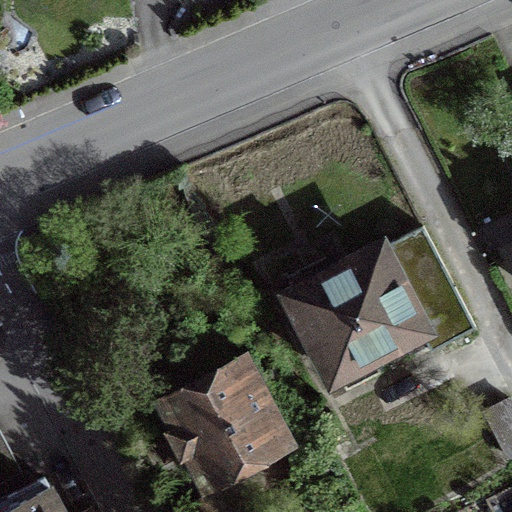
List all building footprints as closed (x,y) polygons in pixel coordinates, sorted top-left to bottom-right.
[(301,322),(330,379),(418,333),(428,353),(472,330),(420,230),(288,297),(285,306),(292,320),(301,322)] [(256,391),(226,332),(173,360),(188,389),(160,403),(173,428),(165,433),(178,459),(187,455),(203,486),(307,432),(280,379),(256,391)] [(481,415),(504,460),(511,455),(511,412),(506,402),(481,415)] [(0,485),(18,476),(0,440),(0,485)] [(88,511),(88,509),(82,511),(57,511),(41,481),(6,500),(9,506),(0,510),(0,511),(88,511)] [(218,511),(211,497),(183,511),(218,511)]
